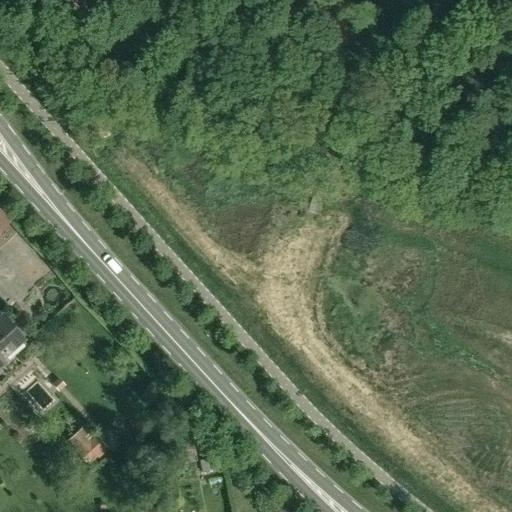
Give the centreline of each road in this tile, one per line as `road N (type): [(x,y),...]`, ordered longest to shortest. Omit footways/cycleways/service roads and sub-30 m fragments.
road 1 (primary): [(335,511),(74,235)]
road 2 (primary): [(74,235),(0,126)]
